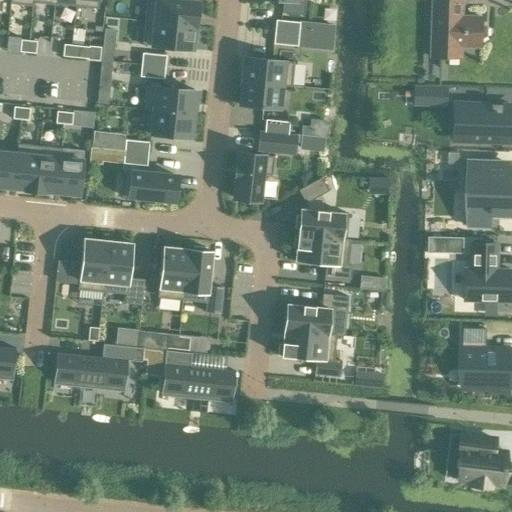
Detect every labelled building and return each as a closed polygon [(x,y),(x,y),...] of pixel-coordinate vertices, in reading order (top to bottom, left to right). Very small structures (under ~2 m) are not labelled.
[(98,0),(75,0),(75,6),(98,9),(98,0)] [(195,27),(197,2),(173,0),(146,0),(144,21),(194,26),(194,27),(195,27)] [(431,0),(430,57),(460,58),(460,47),(479,48),(480,40),(486,37),(486,29),(480,25),(480,17),(461,17),(461,0),(431,0)] [(308,35),(309,24),(275,20),(274,32),(308,35)] [(194,26),(144,21),(142,45),(192,50),(194,27),(194,26)] [(83,42),(84,30),(73,29),(72,41),(83,42)] [(308,35),(274,32),(273,44),(307,47),(308,35)] [(28,41),(21,40),(19,52),(27,53),(28,41)] [(36,42),(28,41),(27,53),(35,54),(36,42)] [(70,57),(71,45),(63,44),(62,56),(70,57)] [(71,45),(70,57),(78,58),(79,46),(71,45)] [(102,50),(101,61),(111,62),(112,51),(102,50)] [(165,67),(166,55),(142,53),(141,65),(165,67)] [(281,85),(281,86),(291,87),(293,62),(244,57),(241,81),(281,85)] [(110,72),(111,62),(101,61),(100,71),(110,72)] [(141,65),(139,76),(163,79),(165,67),(141,65)] [(279,109),(281,86),(281,85),(241,81),(239,104),(279,109)] [(193,114),(195,91),(146,86),(143,110),(148,111),(148,110),(193,114)] [(447,106),(447,88),(413,87),(413,105),(447,106)] [(511,106),(466,105),(466,140),(511,141),(511,106)] [(20,120),(21,108),(14,107),(12,119),(20,120)] [(21,108),(20,120),(28,120),(29,108),(21,108)] [(145,134),(190,138),(193,114),(148,110),(148,111),(145,134)] [(56,111),(55,123),(63,124),(64,112),(56,111)] [(71,125),(72,113),(64,112),(63,124),(71,125)] [(264,131),(288,134),(289,122),(265,120),(264,131)] [(93,131),(91,148),(103,149),(105,132),(93,131)] [(297,135),(288,134),(264,131),(259,131),(257,152),(294,155),(297,135)] [(148,154),(149,143),(125,140),(124,151),(148,154)] [(13,188),(24,189),(24,190),(34,191),(39,146),(17,144),(16,153),(17,154),(13,188)] [(34,191),(45,192),(45,191),(56,192),(60,158),(61,158),(62,148),(39,146),(34,191)] [(90,148),(88,164),(101,165),(102,161),(123,164),(124,151),(103,149),(91,148),(90,148)] [(17,154),(16,153),(0,151),(0,186),(13,188),(17,154)] [(123,164),(146,166),(148,154),(124,151),(123,164)] [(236,164),(235,179),(233,198),(259,200),(262,174),(272,175),(273,156),(238,153),(237,164),(236,164)] [(82,160),(61,158),(60,158),(56,192),(79,195),(82,160)] [(467,163),(466,194),(468,194),(468,218),(488,219),(488,214),(511,215),(511,206),(511,190),(505,191),(505,178),(508,179),(508,164),(467,163)] [(124,170),(121,196),(174,201),(176,176),(124,170)] [(305,204),(328,191),(321,178),(298,190),(305,204)] [(298,229),(298,235),(350,240),(350,239),(345,239),(348,214),(300,209),(300,216),(296,216),(295,229),(298,229)] [(425,217),(424,231),(445,232),(445,218),(442,218),(442,216),(433,215),(433,217),(425,217)] [(348,265),(350,240),(298,235),(298,236),(294,235),(293,248),(296,248),(295,261),(325,264),(324,278),(350,281),(351,265),(348,265)] [(427,237),(427,252),(431,252),(461,253),(462,238),(431,238),(427,237)] [(77,289),(102,292),(108,241),(83,239),(77,289)] [(125,304),(141,305),(144,279),(129,278),(133,244),(108,241),(102,292),(126,295),(125,304)] [(496,244),(471,243),(470,270),(464,269),(463,300),(511,301),(511,271),(496,270),(496,244)] [(187,249),(182,300),(205,303),(204,312),(220,313),(222,288),(209,286),(212,252),(206,251),(206,248),(193,246),(193,250),(187,249)] [(157,298),(182,300),(187,249),(162,247),(157,298)] [(370,279),(358,277),(357,289),(369,291),(370,279)] [(286,304),(284,330),(336,335),(336,334),(332,334),(334,310),(346,312),(348,297),(322,294),(321,307),(286,304)] [(97,341),(99,328),(89,327),(88,340),(97,341)] [(462,328),(461,368),(472,369),(472,385),(509,386),(510,349),(484,348),(485,329),(462,328)] [(334,360),(336,335),(284,330),(282,343),(279,343),(278,356),(315,360),(314,373),(340,376),(341,361),(334,360)] [(166,348),(177,349),(178,336),(167,335),(166,348)] [(188,351),(189,338),(178,336),(177,349),(188,351)] [(56,353),(53,381),(76,383),(76,387),(101,390),(102,386),(124,388),(127,361),(141,362),(143,348),(137,348),(117,346),(103,344),(101,357),(56,353)] [(0,375),(13,376),(15,348),(0,346),(0,375)] [(165,350),(161,392),(184,394),(183,398),(209,401),(209,397),(232,399),(235,371),(190,366),(191,353),(165,350)] [(463,436),(458,479),(470,481),(470,482),(490,485),(490,483),(502,485),(504,469),(505,469),(505,465),(504,465),(506,453),(494,451),(495,439),(463,436)]
